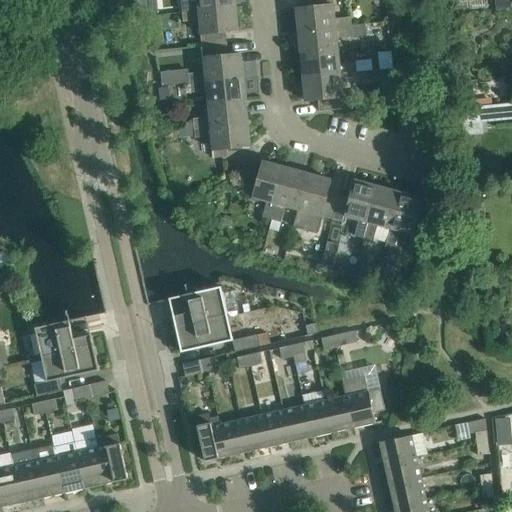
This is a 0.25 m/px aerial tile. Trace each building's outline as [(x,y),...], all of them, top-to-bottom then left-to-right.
[(235,0),(196,0),(197,1),(180,3),(181,12),(236,7),(235,0)] [(298,32),(351,27),(350,17),(334,18),(331,0),(307,0),(308,8),(295,9),(298,32)] [(495,0),(496,11),(511,9),(511,8),(511,0),(495,0)] [(145,4),(146,14),(155,14),(154,4),(145,4)] [(238,31),(236,7),(181,12),(182,22),(199,20),(202,46),(227,44),(226,32),(238,31)] [(365,25),(351,27),(352,36),(366,35),(365,25)] [(351,27),(298,32),(300,55),(338,51),(337,38),(352,36),(351,27)] [(227,44),(202,46),(204,72),(188,74),(189,83),(243,77),(241,54),(228,56),(227,44)] [(338,51),(300,55),(302,78),(356,72),(355,63),(339,64),(338,51)] [(391,52),(378,53),(380,70),(393,69),(392,60),(391,52)] [(356,72),(302,78),(305,101),(318,100),(319,112),(344,110),(341,83),(357,82),(356,72)] [(243,77),(189,83),(190,93),(206,92),(207,104),(246,100),(243,77)] [(162,89),(159,89),(159,93),(160,97),(160,101),(170,100),(169,88),(162,89)] [(246,100),(207,104),(209,118),(193,120),(194,128),(248,123),(246,100)] [(483,121),(464,123),(465,135),(484,133),(483,121)] [(248,123),(194,128),(194,136),(195,139),(211,137),(213,150),(225,149),(250,146),(248,123)] [(194,128),(179,130),(179,138),(194,136),(194,128)] [(225,149),(213,150),(213,158),(226,157),(225,149)] [(271,221),(285,167),(263,161),(253,198),(266,202),(262,218),(271,221)] [(285,167),(271,221),(280,223),(284,208),(297,211),(307,174),(285,167)] [(243,169),(239,180),(251,184),(254,172),(243,169)] [(307,174),(297,211),(293,226),(303,229),(307,214),(331,220),(337,195),(327,192),(330,180),(307,174)] [(350,199),(337,195),(331,220),(342,223),(344,217),(358,221),(353,237),(363,239),(377,186),(355,180),(350,199)] [(377,186),(363,239),(372,242),(376,225),(389,229),(391,229),(401,193),(377,186)] [(391,229),(389,229),(385,245),(394,247),(398,231),(412,235),(407,251),(420,254),(426,230),(415,227),(422,198),(401,193),(391,229)] [(280,223),(271,221),(269,228),(278,231),(280,223)] [(357,263),(354,274),(368,277),(370,266),(357,263)] [(176,327),(227,316),(221,287),(205,291),(204,286),(186,286),(186,285),(185,285),(191,312),(173,316),(176,327)] [(41,357),(93,345),(91,334),(73,338),(67,311),(66,311),(66,313),(50,321),(51,325),(35,328),(41,357)] [(227,316),(176,327),(181,353),(233,341),(233,340),(227,316)] [(308,336),(318,333),(316,324),(305,326),(308,336)] [(354,331),(344,333),(347,345),(357,342),(354,331)] [(344,333),(333,336),(335,347),(347,345),(344,333)] [(257,335),(233,340),(233,341),(236,352),(260,346),(257,335)] [(335,347),(333,336),(321,339),(324,350),(335,347)] [(302,343),(291,346),(293,357),(305,354),(302,343)] [(93,345),(41,357),(47,382),(34,385),(37,397),(62,391),(60,379),(99,371),(93,345)] [(293,357),(291,346),(279,348),(282,360),(293,357)] [(260,353),(248,355),(251,366),(263,364),(260,353)] [(305,354),(293,357),(297,374),(309,372),(305,354)] [(251,366),(248,355),(237,358),(240,369),(251,366)] [(205,359),(208,372),(219,369),(216,356),(205,359)] [(208,372),(205,359),(183,364),(185,377),(208,372)] [(347,397),(354,428),(375,423),(365,377),(342,382),(346,397),(347,397)] [(106,381),(84,386),(87,399),(109,393),(106,381)] [(87,399),(84,386),(73,389),(76,401),(87,399)] [(312,438),(333,433),(326,402),(324,391),(303,396),(305,406),(312,438)] [(346,397),(326,402),(333,433),(354,428),(347,397),(346,397)] [(55,399),(43,402),(46,413),(57,410),(55,399)] [(46,413),(43,402),(32,404),(34,416),(46,413)] [(312,438),(305,406),(284,411),(291,442),(312,438)] [(13,409),(1,411),(4,422),(15,420),(13,409)] [(284,411),(263,416),(270,447),(291,442),(284,411)] [(270,447),(263,416),(241,421),(248,452),(270,447)] [(509,419),(493,421),(495,445),(511,443),(509,419)] [(241,421),(220,426),(227,457),(248,452),(241,421)] [(227,457),(220,426),(212,427),(211,423),(197,426),(205,462),(227,457)] [(476,444),(488,443),(487,431),(475,432),(476,444)] [(384,464),(416,457),(411,436),(379,443),(384,464)] [(489,454),(488,443),(476,444),(478,456),(489,454)] [(120,444),(98,449),(106,484),(128,479),(120,444)] [(64,494),(56,458),(53,445),(32,450),(33,455),(43,498),(64,494)] [(106,484),(98,449),(77,453),(85,489),(106,484)] [(77,453),(56,458),(64,494),(85,489),(77,453)] [(43,498),(33,455),(12,460),(14,468),(22,503),(43,498)] [(416,457),(384,464),(389,485),(420,478),(417,464),(416,457)] [(14,468),(0,470),(0,504),(1,508),(22,503),(14,468)] [(481,487),(493,486),(491,474),(480,475),(481,487)] [(420,478),(389,485),(394,506),(425,499),(420,478)] [(493,486),(481,487),(483,499),(494,497),(493,486)] [(427,511),(425,499),(394,506),(395,511),(427,511)]
